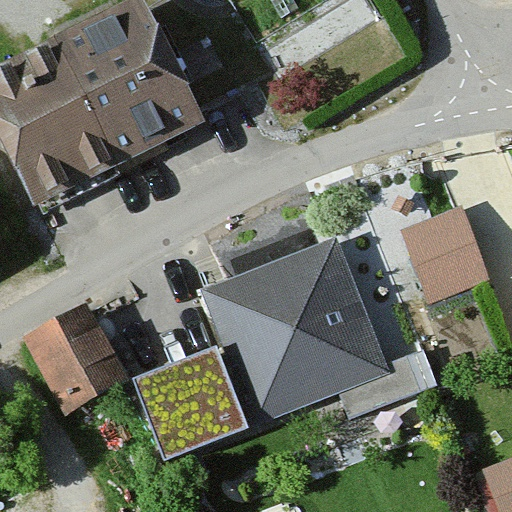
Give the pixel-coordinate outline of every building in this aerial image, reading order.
[(206,141),(145,14),(0,83),(0,150),(35,223),(206,141)] [(480,287),(458,222),(399,242),(421,307),(480,287)] [(384,388),(332,257),(197,310),(222,375),(167,396),(189,452),(248,429),(252,440),(384,388)] [(129,405),(84,325),(26,357),(72,437),(129,405)] [(511,511),(511,475),(484,486),(493,511),(511,511)]
